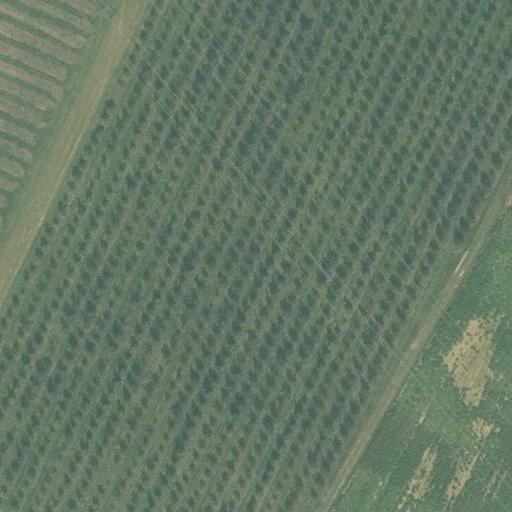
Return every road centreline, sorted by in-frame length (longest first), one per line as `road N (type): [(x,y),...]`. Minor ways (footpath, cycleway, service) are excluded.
road 1 (track): [(511,184),(324,511)]
road 2 (unclassified): [(0,196),(96,0)]
